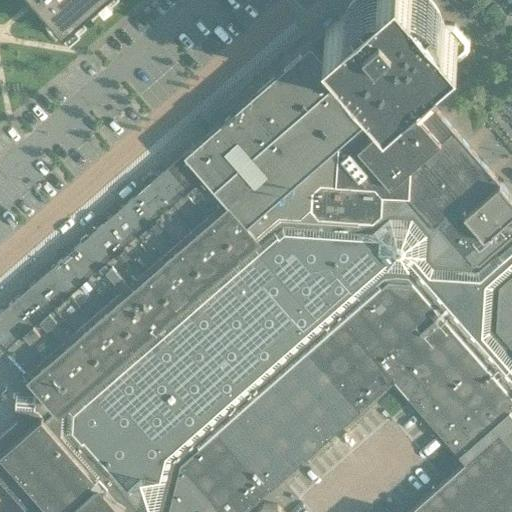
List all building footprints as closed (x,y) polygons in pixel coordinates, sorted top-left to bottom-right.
[(38,0),(70,37),(113,0),(38,0)] [(357,0),(340,15),(401,85),(441,51),(447,58),(456,58),(468,48),(468,39),(454,23),(445,22),(425,0),(357,0)] [(412,97),(401,85),(340,15),(324,30),(310,41),(310,40),(0,311),(0,355),(1,355),(31,387),(31,390),(51,392),(61,404),(257,234),(279,215),(300,216),(310,208),(317,217),(371,220),(379,213),(380,195),(381,194),(406,195),(433,225),(436,222),(437,224),(439,223),(440,225),(441,224),(465,253),(474,262),(478,263),(511,233),(511,196),(492,174),(420,91),(412,97)] [(355,257),(357,238),(285,233),(248,265),(303,328),(368,271),(355,257)] [(511,272),(497,286),(494,327),(511,347),(511,272)] [(480,280),(463,279),(451,278),(450,289),(467,308),(479,309),(480,280)] [(511,405),(511,396),(411,281),(387,279),(188,454),(187,470),(175,480),(167,511),(283,511),(276,504),(262,503),(251,511),(240,511),(393,378),(464,459),(404,511),(511,511),(511,412),(509,409),(511,405)] [(134,476),(251,374),(196,311),(78,413),(78,425),(121,475),(134,476)] [(41,416),(34,409),(29,408),(29,409),(0,434),(0,477),(30,511),(126,511),(42,415),(41,416)]
